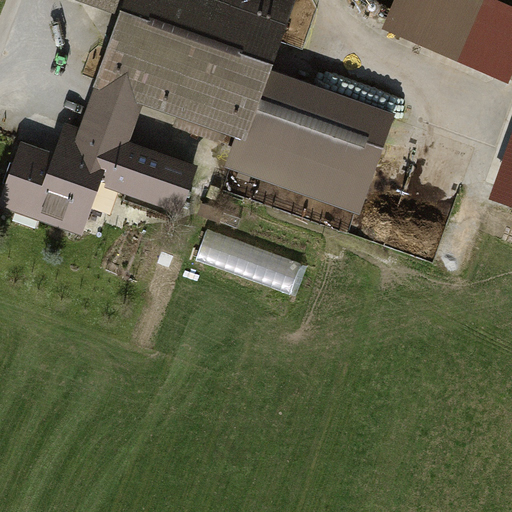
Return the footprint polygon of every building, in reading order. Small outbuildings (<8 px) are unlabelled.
[(293,0),(70,0),(115,16),(73,135),(55,129),(45,158),(20,149),(0,204),(0,210),(79,239),(96,191),(169,217),(187,166),(129,145),(141,110),(241,145),(228,179),(359,223),(392,114),(268,71),(293,0)] [(358,12),(359,14),(362,16),(365,17),(368,16),(370,15),(372,13),(374,10),(374,8),(373,5),(372,2),(369,0),(368,0),(362,0),(359,2),(358,4),(357,7),(357,9),(358,12)] [(511,70),(511,4),(502,0),(393,0),(382,25),(507,81),(511,70)] [(511,141),(494,204),(511,209),(511,141)] [(211,228),(200,260),(305,296),(316,265),(211,228)]
